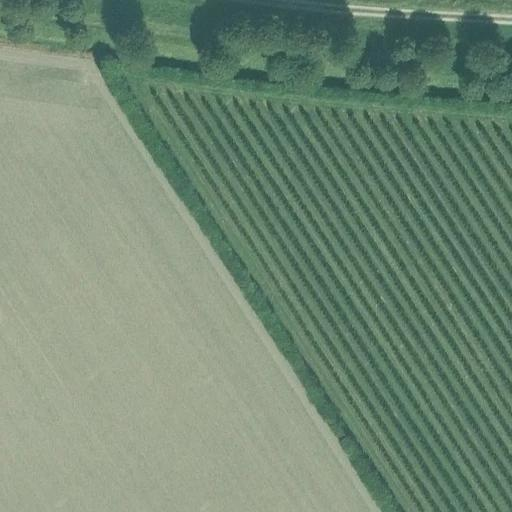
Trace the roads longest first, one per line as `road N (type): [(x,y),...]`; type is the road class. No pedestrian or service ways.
road 1 (track): [(511,62),(400,57),(0,4)]
road 2 (track): [(277,0),(511,17)]
